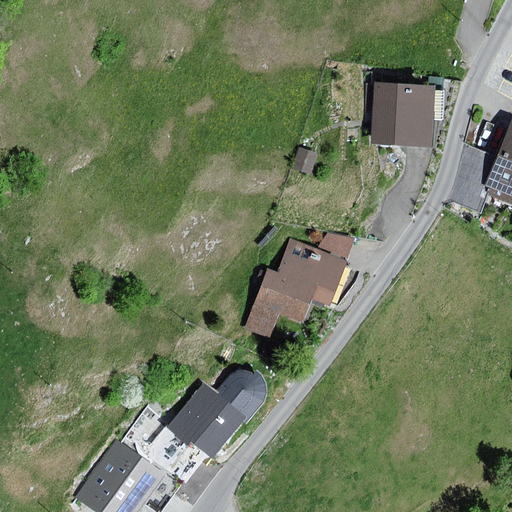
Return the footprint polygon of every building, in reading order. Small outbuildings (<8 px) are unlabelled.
[(440,87),(376,84),(373,146),(437,149),(440,87)] [(495,156),(480,193),(506,204),(511,190),(511,118),(510,117),(495,156)] [(480,193),(495,156),(466,146),(452,201),(474,208),(480,193)] [(299,148),(292,169),(311,175),(318,155),(299,148)] [(329,233),(317,250),(349,262),(357,240),(329,233)] [(278,273),(268,270),(246,329),(272,338),(281,315),(306,324),(315,301),(332,307),(349,262),(317,250),(290,241),(278,273)] [(230,377),(216,393),(247,419),(252,421),(267,404),(268,400),(268,395),(268,392),(268,386),(267,382),(264,378),(261,374),(255,371),(249,370),(241,371),(236,373),(230,377)] [(216,393),(205,383),(167,428),(188,446),(191,442),(212,460),(247,419),(216,393)] [(166,473),(116,438),(96,468),(146,503),(166,473)] [(139,511),(146,503),(96,468),(75,498),(94,511),(139,511)]
